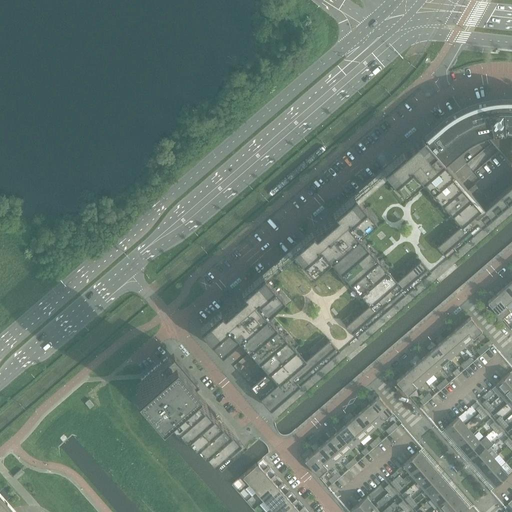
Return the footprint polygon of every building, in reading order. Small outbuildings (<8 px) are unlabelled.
[(427,136),(424,139),(443,162),(443,161),(446,159),(453,153),(454,152),(457,150),(462,146),(467,142),(474,138),(480,135),(485,134),(492,142),(495,145),(500,150),(501,152),(507,158),(511,164),(511,169),(510,172),(511,174),(511,100),(506,101),(496,101),(487,102),(479,104),(471,107),(465,109),(459,112),(453,115),(447,119),(438,126),(434,130),(427,136)] [(220,310),(199,328),(202,331),(221,353),(227,347),(238,337),(260,362),(267,371),(250,386),(270,409),(290,392),(394,302),(414,285),(465,240),(508,203),(511,199),(511,183),(490,202),(484,208),(474,197),(468,190),(444,163),(443,162),(424,139),(420,142),(405,155),(402,152),(333,212),(334,214),(312,232),(311,231),(273,264),(241,292),(242,293),(221,311),(220,310)] [(474,184),(468,190),(474,197),(481,191),(474,184)] [(481,191),(474,197),(484,208),(490,202),(483,194),(481,191)] [(511,307),(511,297),(504,288),(495,295),(509,310),(511,307)] [(509,310),(495,295),(487,302),(500,318),(509,310)] [(481,330),(470,317),(461,324),(473,338),(481,330)] [(473,338),(461,324),(453,331),(465,345),(473,338)] [(465,345),(453,331),(445,338),(457,352),(465,345)] [(457,352),(445,338),(437,345),(448,359),(457,352)] [(448,359),(437,345),(429,353),(440,366),(448,359)] [(191,385),(197,379),(184,365),(173,351),(167,356),(154,368),(134,384),(159,413),(165,407),(175,419),(186,432),(197,445),(208,457),(214,464),(240,441),(234,434),(224,422),(212,409),(202,397),(191,385)] [(440,366),(429,353),(420,360),(432,373),(440,366)] [(432,373),(420,360),(412,367),(424,380),(432,373)] [(424,380),(412,367),(404,374),(416,387),(424,380)] [(504,392),(511,385),(511,374),(510,372),(496,384),(504,392)] [(416,387),(404,374),(395,381),(407,395),(416,387)] [(392,412),(378,396),(370,403),(383,419),(392,412)] [(383,419),(370,403),(362,410),(375,426),(383,419)] [(375,426),(362,410),(354,417),(367,433),(375,426)] [(367,433),(354,417),(345,424),(359,440),(367,433)] [(452,437),(465,426),(458,417),(444,429),(452,437)] [(359,440),(345,424),(337,432),(351,447),(359,440)] [(459,445),(472,434),(465,426),(452,437),(459,445)] [(351,447),(337,432),(329,439),(343,454),(351,447)] [(466,454),(479,442),(472,434),(459,445),(466,454)] [(343,454),(329,439),(321,446),(334,461),(343,454)] [(473,462),(486,450),(479,442),(466,454),(473,462)] [(334,461),(321,446),(313,453),(326,468),(334,461)] [(480,470),(493,458),(486,450),(473,462),(480,470)] [(410,473),(426,460),(418,451),(403,465),(410,473)] [(326,468),(313,453),(304,460),(318,476),(326,468)] [(487,478),(501,466),(493,458),(480,470),(487,478)] [(417,481),(433,468),(426,460),(410,473),(417,481)] [(242,476),(240,477),(247,486),(248,486),(249,485),(249,484),(264,471),(265,472),(269,469),(267,467),(263,470),(257,463),(242,476)] [(494,487),(508,475),(501,466),(487,478),(494,487)] [(424,490),(440,476),(433,468),(417,481),(424,490)] [(16,480),(24,473),(21,469),(13,476),(16,480)] [(248,486),(245,489),(251,496),(256,492),(256,493),(271,479),(272,480),(276,477),(274,475),(271,478),(265,472),(264,471),(249,484),(249,485),(248,486)] [(431,498),(447,484),(440,476),(424,490),(431,498)] [(271,479),(256,493),(263,501),(279,488),(279,489),(283,485),(281,483),(278,486),(272,480),(271,479)] [(438,506),(454,492),(447,484),(431,498),(438,506)] [(263,501),(259,505),(265,511),(270,508),(270,509),(286,496),(286,497),(290,493),(288,491),(285,495),(279,489),(279,488),(263,501)] [(443,511),(447,511),(461,500),(454,492),(438,506),(443,511)] [(0,511),(13,511),(11,509),(5,502),(0,496),(0,511)] [(286,496),(270,509),(272,511),(283,511),(293,504),(294,505),(297,502),(296,499),(292,503),(286,497),(286,496)] [(351,511),(365,511),(373,505),(366,496),(350,511),(351,511)] [(464,511),(468,509),(461,500),(447,511),(464,511)]
